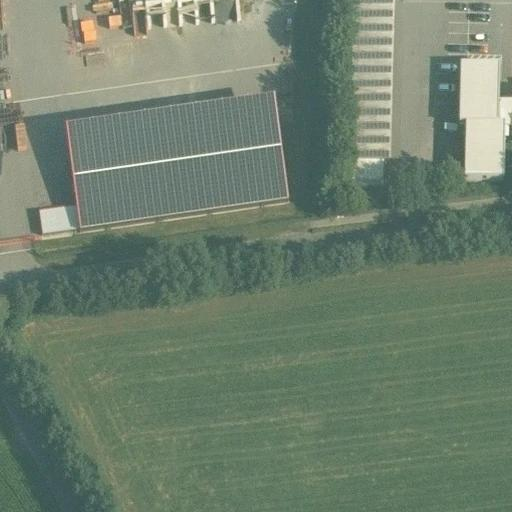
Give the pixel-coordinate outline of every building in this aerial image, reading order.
[(394,4),(353,3),(348,164),(382,165),(390,165),(394,4)] [(458,128),(464,128),(497,129),(497,103),(498,69),(460,69),(458,128)] [(511,125),(511,103),(497,103),(497,129),(503,129),(503,130),(511,130),(511,125)] [(273,104),(64,134),(75,210),(78,232),(79,235),(287,205),(273,104)] [(464,128),(463,184),(502,185),(503,130),(503,129),(497,129),(464,128)] [(382,165),(348,164),(348,185),(382,185),(382,165)] [(41,238),(78,232),(75,210),(38,215),(41,238)]
